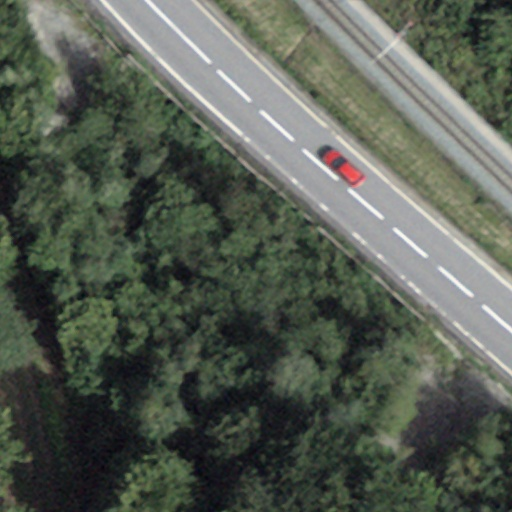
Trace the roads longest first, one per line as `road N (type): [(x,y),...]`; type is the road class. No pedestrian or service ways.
road 1 (primary): [(147,0),(511,332)]
road 2 (track): [(0,234),(78,511)]
